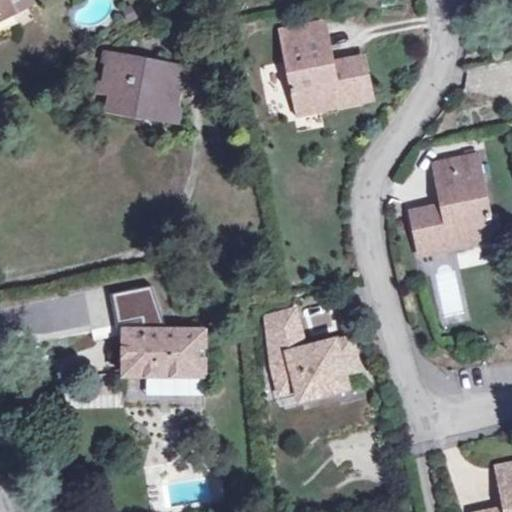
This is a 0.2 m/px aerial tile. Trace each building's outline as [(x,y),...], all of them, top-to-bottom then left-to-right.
[(6,0),(0,0),(0,20),(14,13),(6,0)] [(34,2),(32,0),(6,0),(14,13),(34,2)] [(285,41),(325,31),(323,19),(282,27),(285,41)] [(325,31),(285,41),(300,115),(371,100),(363,59),(333,65),(322,67),(319,50),(329,48),(325,31)] [(322,67),(333,65),(329,48),(319,50),(322,67)] [(99,92),(115,96),(114,102),(157,111),(155,118),(176,122),(185,69),(165,66),(164,72),(123,64),(125,58),(106,54),(99,92)] [(464,95),(493,94),(493,64),(464,64),(464,95)] [(434,162),(437,177),(478,169),(475,154),(434,162)] [(454,206),(442,208),(412,214),(421,256),(492,242),(478,169),(437,177),(439,192),(451,190),(454,206)] [(451,190),(439,192),(442,208),(454,206),(451,190)] [(148,288),(112,295),(125,331),(164,332),(148,288)] [(302,401),(349,387),(346,376),(361,372),(351,336),(306,348),(294,309),(267,316),(271,366),(280,394),(298,389),(302,401)] [(125,331),(123,377),(203,380),(205,333),(164,332),(125,331)] [(363,382),(361,372),(346,376),(349,387),(363,382)] [(283,407),(302,401),(298,389),(280,394),(283,407)] [(498,477),(511,474),(511,460),(495,464),(498,477)] [(511,508),(505,511),(498,511),(511,511),(511,474),(498,477),(501,495),(511,491),(511,508)] [(511,491),(501,495),(505,511),(511,508),(511,491)]
